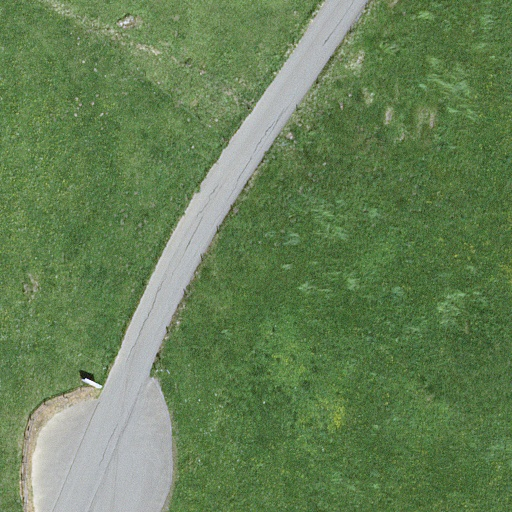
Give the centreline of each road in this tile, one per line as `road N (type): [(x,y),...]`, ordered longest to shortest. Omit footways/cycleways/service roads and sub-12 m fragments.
road 1 (unclassified): [(342,0),(176,271),(126,399)]
road 2 (unclassified): [(126,399),(78,511)]
